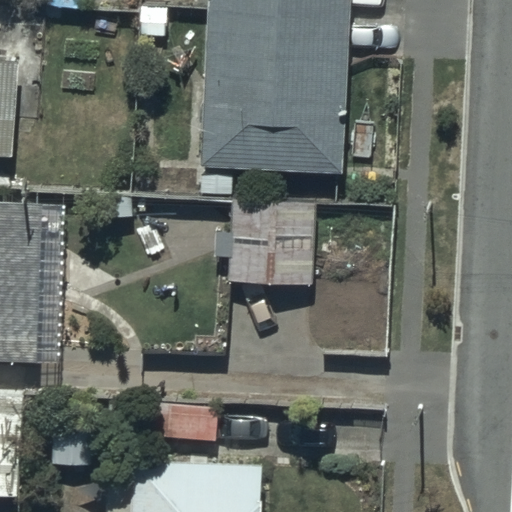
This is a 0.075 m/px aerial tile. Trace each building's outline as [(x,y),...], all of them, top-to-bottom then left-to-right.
[(356,0),(214,0),(209,161),(351,167),(356,0)] [(0,153),(20,154),(24,56),(0,55),(0,17),(0,153)] [(52,199),(0,199),(0,354),(48,354),(52,199)] [(323,203),(238,199),(234,275),(320,279),(323,203)] [(24,387),(0,386),(0,494),(21,495),(24,387)] [(130,480),(110,480),(109,511),(265,511),(266,456),(130,456),(130,480)]
